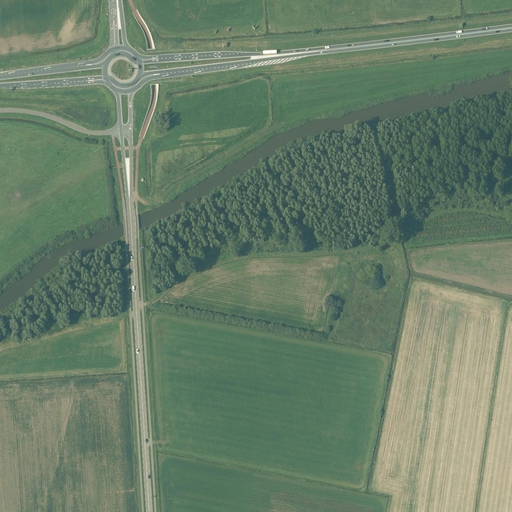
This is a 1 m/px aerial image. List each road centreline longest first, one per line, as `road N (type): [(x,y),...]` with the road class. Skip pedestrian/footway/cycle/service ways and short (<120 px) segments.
road 1 (primary): [(149,511),(128,204)]
road 2 (trunk): [(329,49),(511,28)]
road 3 (trunk): [(164,71),(329,49)]
road 4 (trunk): [(329,49),(163,60)]
road 5 (unclassified): [(0,110),(90,133),(121,131)]
